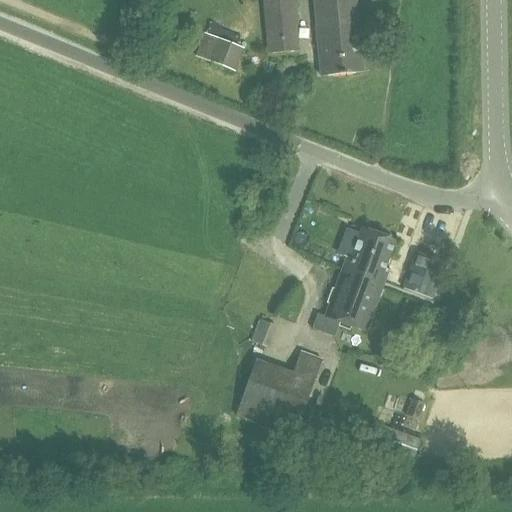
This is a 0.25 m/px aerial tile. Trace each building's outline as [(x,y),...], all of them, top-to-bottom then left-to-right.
[(261,0),(267,54),(298,52),(293,0),(261,0)] [(312,0),(320,77),(362,73),(355,0),(312,0)] [(196,57),(235,72),(244,48),(205,33),(196,57)] [(352,327),(364,332),(386,273),(382,272),(394,241),(362,229),(350,260),(346,259),(335,291),(331,290),(325,305),(329,306),(325,317),(340,323),(339,327),(350,331),(352,327)] [(415,253),(402,288),(430,299),(443,263),(415,253)] [(250,342),(267,348),(275,326),(259,319),(250,342)] [(389,348),(377,344),(373,356),(386,360),(389,348)] [(235,415),(293,436),(321,360),(300,353),(291,380),(253,366),(235,415)] [(405,416),(418,420),(423,404),(410,400),(405,416)] [(367,443),(412,462),(420,442),(375,424),(367,443)] [(307,449),(352,465),(361,441),(315,425),(307,449)]
